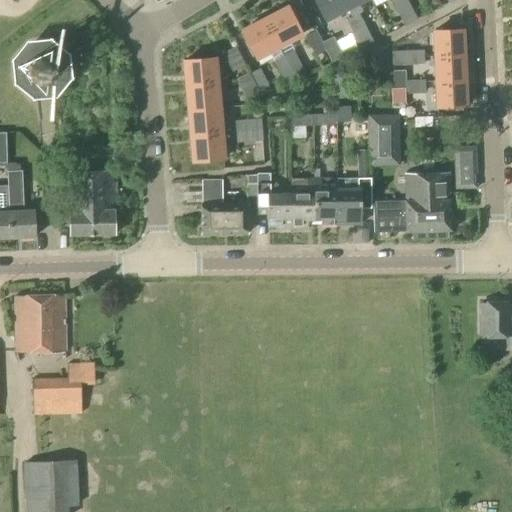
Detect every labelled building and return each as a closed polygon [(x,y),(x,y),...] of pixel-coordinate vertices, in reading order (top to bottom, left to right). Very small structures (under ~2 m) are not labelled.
[(315,0),(325,19),(348,8),(344,0),(315,0)] [(406,11),(411,8),(407,0),(390,0),(396,11),(404,7),(406,11)] [(264,18),(279,46),(302,34),(287,6),(264,18)] [(418,20),(411,8),(406,11),(404,7),(396,11),(405,27),(418,20)] [(359,30),(365,27),(358,14),(345,21),(354,37),(361,34),(359,30)] [(256,58),(279,46),(264,18),(241,30),(256,58)] [(361,34),(354,37),(360,50),(373,43),(365,27),(359,30),(361,34)] [(435,56),(464,55),(463,29),(433,31),(435,56)] [(322,42),(316,31),(305,36),(314,55),(325,50),(332,63),(343,57),(333,37),(322,42)] [(32,99),(56,97),(72,78),(69,54),(51,38),(27,41),(12,59),(14,83),(32,99)] [(232,72),(245,65),(235,46),(222,54),(232,72)] [(405,58),(405,50),(391,51),(391,65),(410,65),(410,57),(405,58)] [(423,50),(405,50),(405,58),(410,57),(410,65),(424,64),(423,50)] [(286,85),(306,74),(293,51),(273,62),(286,85)] [(436,82),(465,80),(464,55),(435,56),(436,82)] [(186,86),(217,83),(215,57),(183,60),(186,86)] [(393,89),(404,88),(404,81),(405,81),(405,71),(392,71),(393,89)] [(257,92),(258,92),(248,72),(235,79),(245,98),(257,92)] [(334,99),(349,98),(349,74),(333,74),(334,99)] [(465,80),(436,82),(437,107),(466,106),(465,80)] [(405,81),(404,81),(404,88),(405,94),(425,93),(425,85),(425,81),(405,81)] [(188,111),(219,108),(217,83),(186,86),(188,111)] [(336,107),(337,122),(350,122),(349,106),(336,107)] [(313,115),(313,126),(336,125),(336,107),(322,108),(322,114),(313,115)] [(190,136),(222,133),(219,108),(188,111),(190,136)] [(290,127),(313,126),(313,115),(289,116),(290,127)] [(399,118),(399,115),(367,115),(367,117),(362,117),(362,126),(367,126),(367,167),(399,167),(399,164),(402,164),(402,152),(399,152),(399,128),(401,128),(401,118),(399,118)] [(236,143),(262,141),(260,119),(234,121),(236,143)] [(222,133),(190,136),(192,162),(224,159),(222,133)] [(475,175),(477,175),(476,147),(465,148),(466,159),(454,160),(455,189),(477,188),(477,182),(475,182),(475,175)] [(112,172),(112,170),(68,172),(70,235),(114,234),(114,210),(113,210),(113,194),(117,194),(116,183),(113,183),(112,179),(116,179),(116,172),(112,172)] [(9,211),(10,238),(35,237),(33,210),(22,210),(21,171),(7,171),(8,211),(9,211)] [(450,200),(449,172),(404,174),(405,201),(373,203),(374,232),(406,231),(451,230),(450,200)] [(291,229),(291,193),(282,193),(281,187),(276,183),(269,183),(269,174),(255,174),(255,183),(256,183),(257,209),(256,209),(256,213),(267,213),(267,225),(274,225),(274,229),(291,229)] [(336,179),(337,224),(361,224),(361,188),(357,188),(357,178),(336,179)] [(291,193),(291,229),(308,229),(308,220),(314,220),(313,179),(306,180),(306,188),(306,193),(291,193)] [(321,224),(337,224),(336,179),(313,179),(314,220),(320,220),(321,224)] [(256,183),(255,183),(246,183),(246,203),(222,203),(221,180),(201,181),(201,203),(201,234),(247,234),(247,209),(256,208),(256,209),(257,209),(256,183)] [(9,211),(8,211),(0,211),(0,238),(10,238),(9,211)] [(15,353),(65,352),(64,295),(14,296),(15,353)] [(511,302),(496,303),(493,300),(488,300),(485,303),(481,303),(481,336),(496,336),(496,350),(510,350),(510,336),(511,335),(511,302)] [(32,415),(80,413),(79,381),(94,381),(94,363),(66,364),(67,378),(31,379),(32,415)] [(24,511),(67,511),(67,506),(78,505),(76,460),(22,463),(24,511)]
